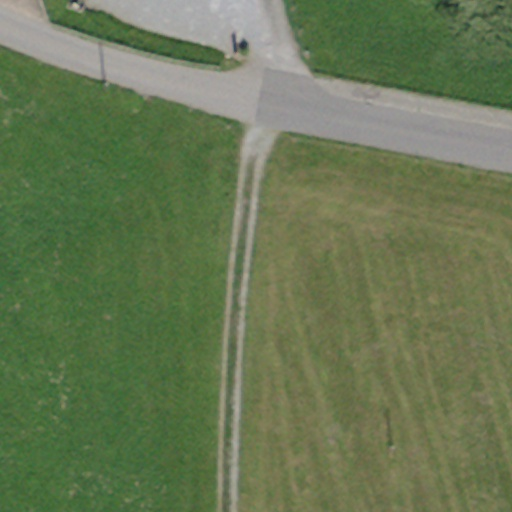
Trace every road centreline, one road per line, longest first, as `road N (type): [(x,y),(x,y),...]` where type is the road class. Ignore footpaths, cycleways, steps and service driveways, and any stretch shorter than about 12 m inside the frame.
road 1 (track): [(228,511),(242,204),(264,99)]
road 2 (residential): [(296,106),(93,61),(0,20)]
road 3 (residential): [(511,149),(296,106)]
